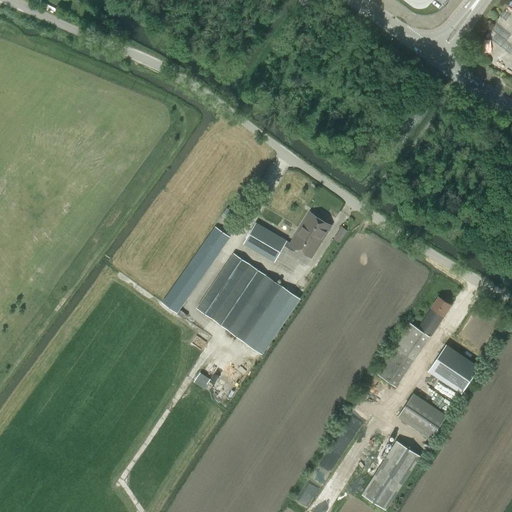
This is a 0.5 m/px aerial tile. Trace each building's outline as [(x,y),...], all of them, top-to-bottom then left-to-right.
[(227,208),(222,215),(231,221),(236,214),(227,208)] [(312,257),(331,226),(310,212),(291,243),(287,241),(284,246),(293,251),(295,251),(297,248),(312,257)] [(275,262),(284,246),(287,241),(256,223),(244,244),(275,262)] [(177,313),(230,237),(215,227),(162,302),(177,313)] [(196,308),(228,330),(267,276),(234,253),(196,308)] [(283,287),(267,276),(228,330),(245,342),(283,287)] [(300,298),(283,287),(245,342),(262,354),(300,298)] [(438,296),(419,328),(410,322),(377,374),(398,387),(431,335),(432,336),(452,304),(438,296)] [(200,373),(194,382),(204,388),(210,379),(200,373)] [(434,439),(449,415),(415,394),(400,418),(434,439)] [(386,510),(420,456),(396,441),(362,495),(386,510)]
